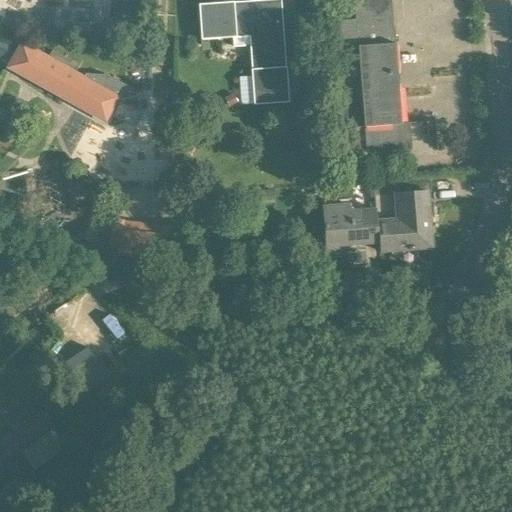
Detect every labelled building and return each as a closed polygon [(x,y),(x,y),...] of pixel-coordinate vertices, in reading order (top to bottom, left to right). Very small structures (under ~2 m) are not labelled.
[(235,38),(248,38),(283,35),(280,0),(233,3),(235,38)] [(353,0),(355,20),(328,22),(331,59),(357,57),(360,91),(334,93),(337,129),(363,127),(365,155),(411,151),(408,124),(400,124),(394,45),(446,41),(445,24),(461,23),(461,21),(460,22),(458,0),(353,0)] [(200,41),(235,38),(233,3),(198,6),(200,41)] [(248,38),(250,71),(285,68),(283,35),(248,38)] [(114,102),(139,94),(103,74),(102,76),(84,74),(81,79),(21,46),(9,68),(104,121),(114,102)] [(285,68),(250,71),(253,106),(288,103),(286,68),(285,68)] [(232,94),(223,99),(228,108),(237,103),(232,94)] [(426,123),(427,139),(435,139),(434,122),(426,123)] [(377,222),(378,243),(379,253),(428,249),(425,219),(429,219),(427,193),(431,192),(428,178),(405,180),(407,194),(394,195),(396,220),(377,222)] [(351,245),(378,243),(377,222),(375,210),(350,213),(349,206),(322,208),(325,243),(351,241),(351,245)] [(172,228),(111,221),(107,254),(167,261),(172,228)] [(12,277),(0,284),(0,296),(2,300),(19,288),(12,277)] [(44,415),(15,436),(0,448),(12,464),(56,431),(44,415)] [(51,435),(23,456),(34,471),(62,450),(51,435)]
